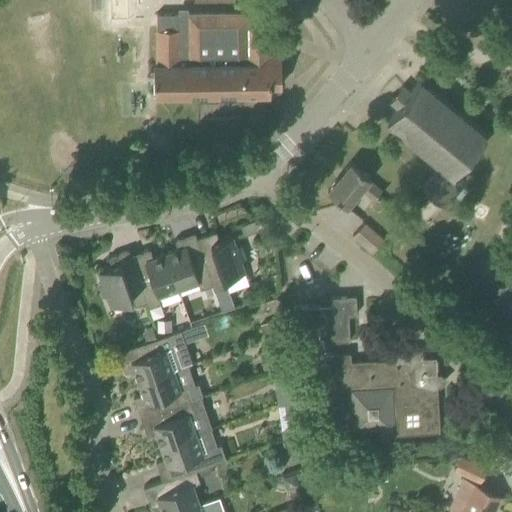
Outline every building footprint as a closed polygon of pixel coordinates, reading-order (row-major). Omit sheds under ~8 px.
[(249,27),(248,12),(188,13),(188,16),(178,16),(178,13),(157,13),(157,63),(154,63),(154,95),(270,93),(270,84),(282,84),(281,53),(270,53),(269,27),(249,27)] [(487,134),(421,80),(421,76),(418,77),(419,80),(409,91),(402,85),(391,99),(398,105),(388,117),(385,116),(385,119),(389,119),(442,163),(422,187),(444,205),(472,171),(465,165),(482,144),(480,142),(487,134)] [(381,190),(367,179),(370,176),(352,161),(328,189),(347,205),(361,188),(374,198),(381,190)] [(372,252),(384,238),(365,221),(353,234),(372,252)] [(219,239),(216,230),(197,237),(195,232),(215,289),(227,285),(225,277),(245,270),(241,258),(244,257),(240,246),(237,247),(233,235),(219,239)] [(215,289),(195,232),(175,239),(178,248),(166,252),(178,287),(198,280),(201,288),(213,284),(215,289)] [(153,257),(150,248),(131,254),(129,249),(148,306),(161,302),(159,294),(178,287),(166,252),(153,257)] [(148,306),(129,249),(109,256),(112,265),(99,270),(103,282),(100,283),(104,294),(107,293),(112,305),(132,297),(135,305),(146,301),(148,306)] [(357,314),(356,299),(356,295),(331,296),(331,308),(319,309),(319,305),(307,305),(308,323),(319,323),(320,341),(350,339),(349,314),(357,314)] [(205,302),(209,315),(220,312),(216,299),(205,302)] [(232,299),(220,303),(223,310),(235,306),(232,299)] [(232,324),(228,313),(216,318),(220,328),(232,324)] [(173,330),(173,318),(158,318),(158,330),(173,330)] [(145,338),(157,335),(152,324),(146,326),(143,332),(145,338)] [(138,381),(187,364),(192,362),(181,329),(118,351),(125,371),(134,368),(138,381)] [(285,347),(277,349),(266,351),(269,368),(289,364),(288,358),(285,347)] [(440,431),(438,385),(434,385),(433,373),(437,373),(436,356),(422,357),(422,347),(389,349),(390,358),(391,383),(327,386),(327,394),(320,394),(321,410),(331,409),(332,422),(353,421),(353,428),(381,426),(382,439),(395,438),(395,433),(440,431)] [(325,353),(327,386),(391,383),(390,358),(377,359),(377,362),(351,364),(351,351),(325,353)] [(194,384),(187,364),(138,381),(143,393),(134,396),(141,416),(202,395),(197,383),(194,384)] [(202,395),(141,416),(147,435),(156,432),(161,445),(197,432),(213,427),(202,395)] [(507,443),(511,436),(511,432),(503,425),(496,434),(507,443)] [(197,432),(161,445),(165,457),(156,460),(163,480),(196,469),(215,462),(211,449),(204,452),(197,432)] [(286,456),(300,451),(301,451),(299,447),(296,436),(281,442),(286,456)] [(481,480),(487,467),(461,454),(454,468),(481,480)] [(357,482),(380,479),(378,460),(355,463),(357,482)] [(175,511),(200,503),(193,484),(200,481),(196,469),(163,480),(144,487),(151,506),(160,503),(163,511),(175,511)] [(296,473),(283,477),(287,489),(300,485),(296,473)] [(492,511),(501,494),(464,477),(446,511),(492,511)] [(225,511),(220,497),(200,503),(175,511),(225,511)]
